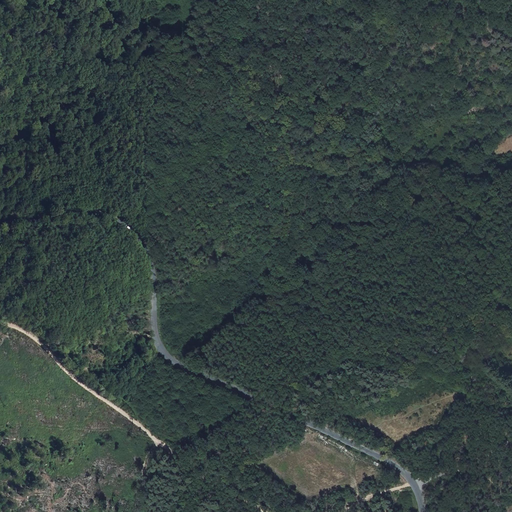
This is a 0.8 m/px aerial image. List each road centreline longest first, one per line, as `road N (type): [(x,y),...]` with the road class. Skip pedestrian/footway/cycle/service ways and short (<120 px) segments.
road 1 (tertiary): [(414,485),(387,459),(169,357),(154,328),(146,246),(109,215),(73,211),(0,227)]
road 2 (track): [(511,409),(459,367),(347,345),(283,315),(271,272),(288,217),(288,164),(247,118)]
road 3 (track): [(274,511),(191,466),(39,339),(0,321)]
